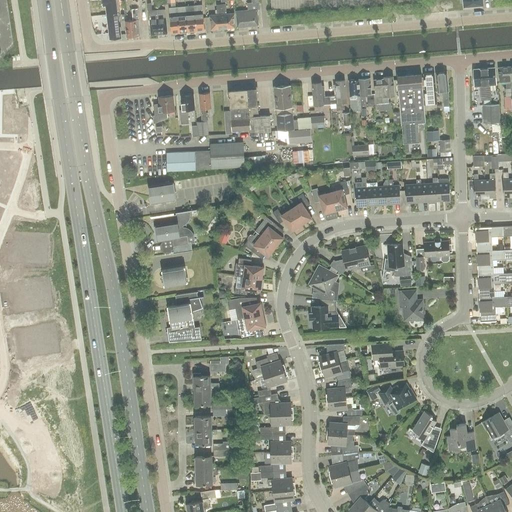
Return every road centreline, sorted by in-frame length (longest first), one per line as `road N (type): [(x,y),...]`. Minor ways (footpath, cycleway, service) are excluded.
road 1 (residential): [(166,511),(108,99),(121,91),(457,57)]
road 2 (primary): [(146,511),(61,0)]
road 3 (primary): [(45,0),(123,511)]
road 4 (residential): [(511,16),(97,48),(86,39),(80,0)]
road 5 (residential): [(462,217),(350,224),(318,238),(291,267),(283,313),(307,396),(318,511)]
road 6 (residential): [(511,388),(477,404),(453,404),(432,391),(424,372),(427,345),(465,311),(462,217)]
road 7 (residential): [(462,217),(457,57)]
